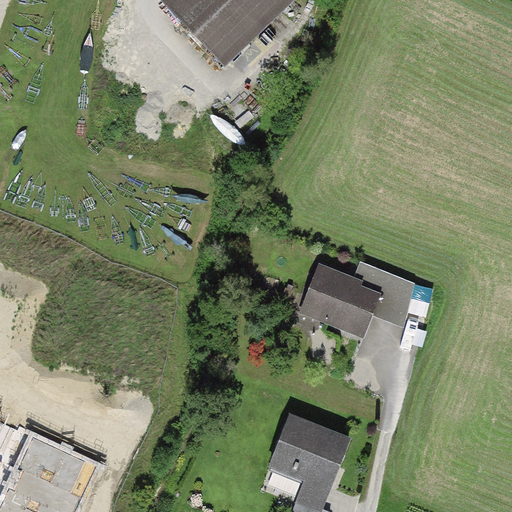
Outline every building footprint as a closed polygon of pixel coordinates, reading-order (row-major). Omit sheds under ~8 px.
[(169,0),(232,62),(294,0),(169,0)] [(321,259),(304,302),(366,327),(384,284),(321,259)] [(337,478),(354,435),(291,410),(274,453),(337,478)] [(97,467),(35,438),(16,479),(78,508),(97,467)] [(291,504),(312,511),(323,511),(337,478),(307,466),(291,504)] [(75,511),(78,508),(15,480),(0,511),(75,511)]
